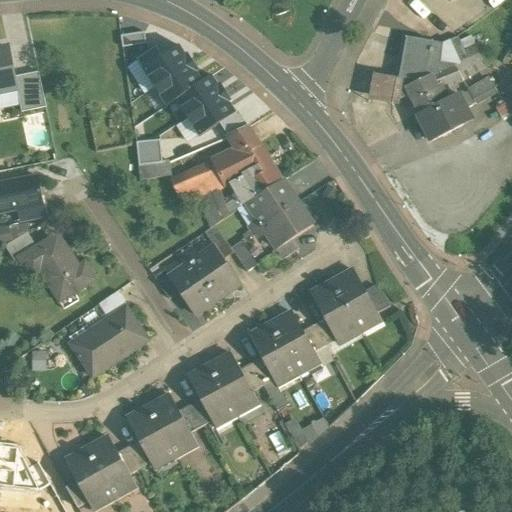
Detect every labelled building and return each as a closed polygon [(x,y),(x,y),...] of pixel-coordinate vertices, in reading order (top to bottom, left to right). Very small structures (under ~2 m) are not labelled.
[(444,45),(402,38),(392,98),(400,100),(408,96),(404,89),(433,76),(455,66),(441,62),(444,45)] [(176,102),(204,84),(180,47),(143,71),(168,108),(176,102)] [(10,50),(0,51),(0,95),(19,92),(16,79),(10,50)] [(484,53),(475,56),(484,71),(492,67),(484,53)] [(475,56),(455,66),(460,76),(473,101),(478,98),(494,89),(484,71),(475,56)] [(455,66),(433,76),(437,86),(460,76),(455,66)] [(39,74),(16,79),(24,113),(47,108),(39,74)] [(433,76),(404,89),(408,96),(419,117),(445,103),(437,86),(433,76)] [(204,84),(176,102),(200,138),(239,112),(215,77),(204,84)] [(460,99),(447,106),(445,103),(419,117),(432,142),(471,121),(460,99)] [(248,129),(229,140),(237,152),(212,165),(224,187),(229,184),(242,208),(248,204),(282,181),(257,143),(256,141),(248,129)] [(168,164),(139,168),(141,182),(170,177),(168,164)] [(212,165),(170,184),(181,208),(200,199),(211,194),(224,187),(212,165)] [(38,178),(0,185),(0,214),(18,211),(18,210),(43,205),(38,178)] [(298,205),(282,181),(248,204),(263,228),(298,205)] [(224,187),(211,194),(223,221),(242,208),(229,184),(224,187)] [(211,194),(200,199),(211,229),(223,221),(211,194)] [(43,205),(18,210),(18,211),(21,223),(46,217),(43,205)] [(298,205),(263,228),(278,250),(293,241),(313,227),(298,205)] [(230,249),(215,227),(205,234),(216,250),(216,249),(224,261),(234,255),(230,249)] [(26,235),(4,248),(13,263),(17,260),(16,259),(34,248),(26,235)] [(57,236),(34,249),(34,248),(16,259),(17,260),(30,280),(39,274),(58,305),(73,296),(96,282),(85,264),(77,269),(57,236)] [(293,241),(278,250),(272,254),(273,255),(280,264),(299,251),(293,241)] [(257,268),(240,243),(230,249),(234,255),(247,274),(257,268)] [(216,250),(193,265),(217,301),(240,285),(224,261),(216,249),(216,250)] [(280,264),(273,255),(261,264),(267,272),(280,264)] [(217,301),(193,265),(171,280),(170,281),(179,295),(194,316),(217,301)] [(171,280),(165,272),(154,279),(169,302),(179,295),(170,281),(171,280)] [(367,293),(355,273),(333,286),(359,332),(382,319),(379,314),(367,293)] [(359,332),(333,286),(312,298),(326,322),(338,342),(339,344),(359,332)] [(390,307),(376,287),(367,293),(379,314),(390,307)] [(128,309),(117,293),(98,305),(108,320),(109,321),(126,309),(127,310),(128,309)] [(73,296),(58,305),(62,312),(77,302),(73,296)] [(126,309),(109,321),(108,320),(96,328),(101,335),(75,352),(93,378),(148,342),(127,310),(126,309)] [(305,334),(294,314),(271,327),(298,374),(320,361),(305,334)] [(338,342),(326,322),(314,328),(326,348),(338,342)] [(298,374),(271,327),(250,339),(261,360),(273,381),(276,386),(298,374)] [(326,348),(314,328),(305,334),(316,354),(326,348)] [(240,372),(231,356),(210,368),(236,414),(257,402),(252,393),(240,372)] [(273,381),(261,360),(251,366),(263,387),(273,381)] [(263,387),(251,366),(240,372),(252,393),(263,387)] [(236,414),(210,368),(188,381),(199,400),(211,423),(214,427),(236,414)] [(178,412),(171,398),(149,410),(174,456),(196,444),(178,412)] [(211,423),(199,400),(189,406),(202,428),(211,423)] [(202,428),(189,406),(178,412),(191,434),(202,428)] [(174,456),(149,410),(127,422),(139,443),(150,463),(153,468),(174,456)] [(0,438),(0,478),(38,483),(29,467),(16,441),(0,438)] [(118,454),(109,438),(88,451),(113,498),(135,485),(129,474),(118,454)] [(150,463),(139,443),(128,448),(140,469),(150,463)] [(128,448),(118,454),(129,474),(140,469),(128,448)] [(113,498),(88,451),(66,462),(76,481),(88,502),(92,509),(113,498)] [(42,490),(50,485),(38,463),(29,467),(38,483),(42,490)] [(88,502),(76,481),(66,487),(77,508),(88,502)]
